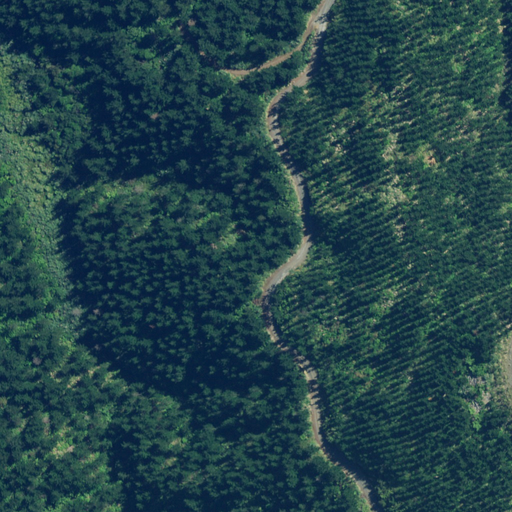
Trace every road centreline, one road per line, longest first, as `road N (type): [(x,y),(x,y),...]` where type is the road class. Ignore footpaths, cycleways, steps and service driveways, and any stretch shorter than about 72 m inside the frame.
road 1 (track): [(325,0),(313,63),(274,109),(307,234),(271,284),(266,305),(284,345),(313,376),(327,447),(377,511)]
road 2 (track): [(324,0),(301,47),(238,70),(206,56),(166,0)]
